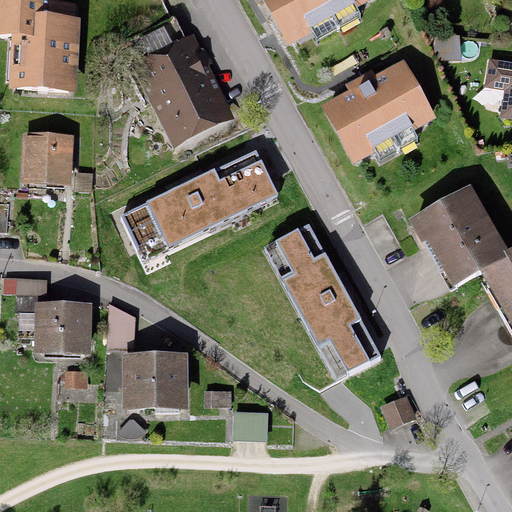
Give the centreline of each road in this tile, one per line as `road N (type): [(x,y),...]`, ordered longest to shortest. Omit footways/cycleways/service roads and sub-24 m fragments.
road 1 (residential): [(470,465),(400,319),(223,0)]
road 2 (residential): [(404,460),(288,395),(182,317),(72,277),(0,271)]
road 3 (residential): [(0,503),(84,467),(404,460)]
